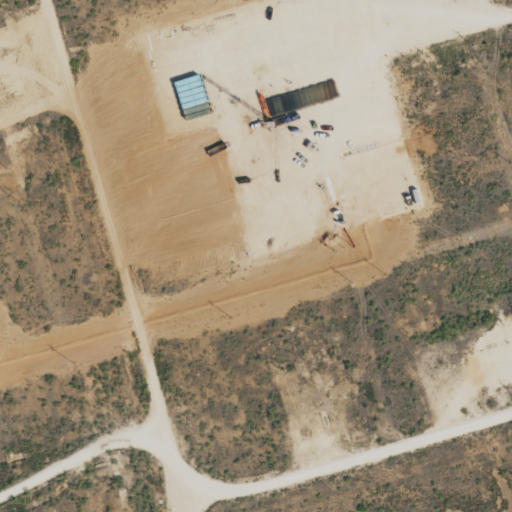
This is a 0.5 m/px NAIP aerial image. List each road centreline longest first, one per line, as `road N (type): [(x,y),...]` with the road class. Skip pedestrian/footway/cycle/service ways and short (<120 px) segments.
road 1 (track): [(194,511),(50,0)]
road 2 (track): [(511,413),(192,503)]
road 3 (track): [(162,413),(0,488)]
